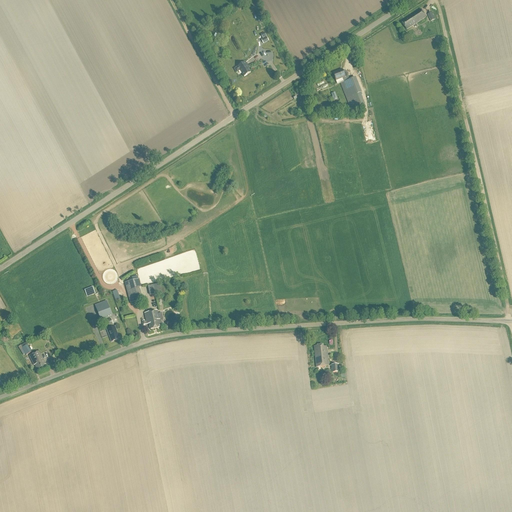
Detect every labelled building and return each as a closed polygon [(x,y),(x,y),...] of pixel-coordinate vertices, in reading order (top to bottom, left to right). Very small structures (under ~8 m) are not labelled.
[(406,21),(402,24),(406,30),(426,17),(421,10),(406,20),(406,21)] [(240,72),(244,77),(250,73),(246,68),(248,67),(245,63),(234,70),(236,74),(240,72)] [(335,81),(342,79),(343,82),(340,83),(349,106),(351,111),(364,106),(361,101),(360,96),(361,96),(360,93),(361,93),(355,78),(349,80),(347,75),(344,77),(342,70),(332,73),(335,81)] [(130,304),(136,302),(138,308),(142,307),(140,301),(142,300),(139,289),(137,281),(125,284),(130,304)] [(107,304),(96,309),(100,320),(112,316),(107,304)] [(141,322),(142,326),(148,325),(149,328),(150,331),(158,329),(158,328),(161,327),(160,321),(159,321),(157,311),(144,314),(146,323),(144,323),(144,322),(141,322)] [(110,319),(101,323),(103,328),(112,325),(110,319)] [(117,339),(119,339),(117,334),(116,334),(115,332),(116,331),(114,327),(106,331),(111,343),(118,340),(117,339)] [(27,345),(22,349),(26,356),(32,352),(27,345)] [(327,347),(322,347),(322,346),(313,346),(315,368),(328,367),(327,347)] [(44,366),(44,365),(38,352),(29,357),(34,367),(35,366),(37,371),(44,367),(44,366)]
